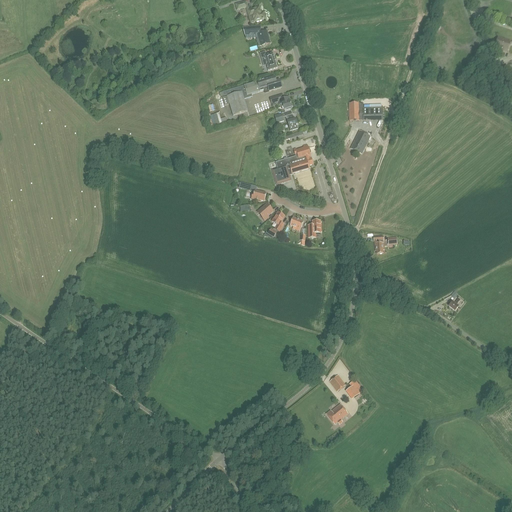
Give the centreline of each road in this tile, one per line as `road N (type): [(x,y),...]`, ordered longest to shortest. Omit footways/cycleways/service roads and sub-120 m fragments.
road 1 (unclassified): [(355,287),(353,244),(280,0)]
road 2 (unclassified): [(218,460),(0,313)]
road 3 (track): [(353,244),(435,0)]
road 4 (unclassified): [(218,460),(322,372),(341,342),(355,287)]
road 5 (unclassified): [(511,358),(427,312),(355,287)]
